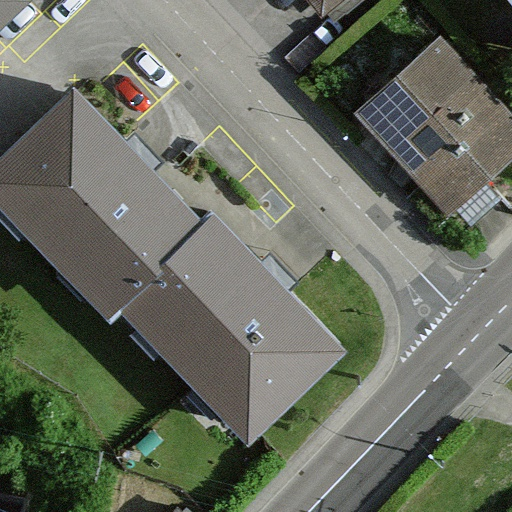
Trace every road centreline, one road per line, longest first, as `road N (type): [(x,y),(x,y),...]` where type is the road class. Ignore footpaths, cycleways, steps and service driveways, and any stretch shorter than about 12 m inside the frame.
road 1 (residential): [(161,0),(478,335)]
road 2 (tertiary): [(478,335),(309,511)]
